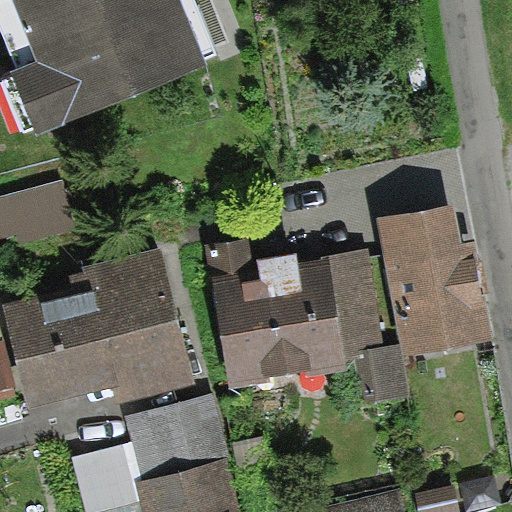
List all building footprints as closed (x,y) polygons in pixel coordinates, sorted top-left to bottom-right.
[(22,112),(221,37),(205,0),(0,0),(0,8),(16,51),(2,58),(22,112)] [(19,237),(74,223),(63,177),(0,193),(0,241),(1,241),(0,235),(0,234),(17,230),(19,237)] [(379,207),(403,345),(494,329),(477,229),(462,231),(455,193),(379,207)] [(214,266),(231,378),(350,360),(349,353),(356,352),(366,351),(365,343),(385,340),(370,243),(300,254),(297,240),(260,245),(263,266),(253,268),(247,231),(205,238),(209,267),(214,266)] [(4,292),(30,393),(112,373),(118,396),(199,376),(164,237),(72,260),(75,274),(4,292)] [(0,336),(0,385),(17,382),(6,335),(0,336)] [(372,396),(409,391),(402,338),(385,340),(365,343),(366,351),(372,396)] [(372,396),(366,351),(356,352),(362,398),(372,396)] [(247,511),(216,387),(128,409),(144,473),(138,475),(147,511),(247,511)] [(139,496),(125,438),(73,451),(87,508),(139,496)] [(415,487),(420,511),(446,511),(462,509),(456,479),(415,487)] [(407,511),(400,482),(273,511),(407,511)]
